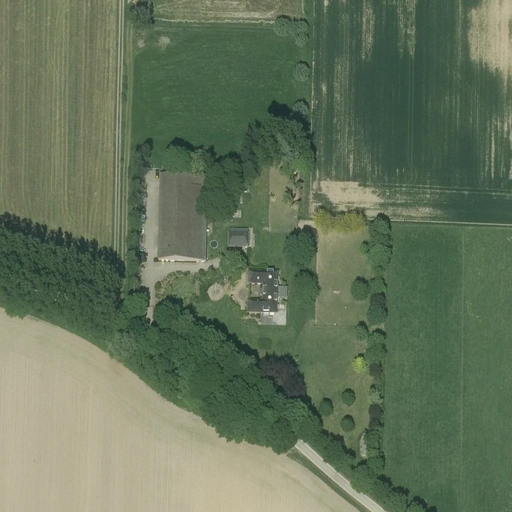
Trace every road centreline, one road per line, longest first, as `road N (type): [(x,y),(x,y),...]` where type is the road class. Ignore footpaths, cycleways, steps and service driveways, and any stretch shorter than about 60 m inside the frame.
road 1 (unclassified): [(378,511),(192,349),(114,311),(0,277)]
road 2 (track): [(114,311),(122,0)]
